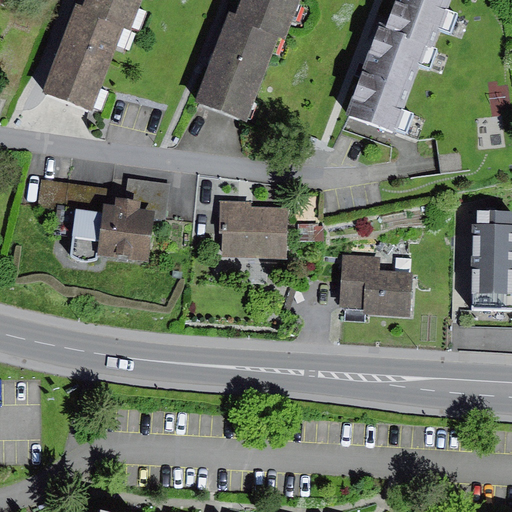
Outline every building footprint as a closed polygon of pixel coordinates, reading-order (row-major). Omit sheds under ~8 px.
[(144,0),(88,0),(85,8),(126,23),(134,26),(144,0)] [(301,0),(244,0),(237,19),(258,26),(260,27),(270,31),(281,35),(287,38),(301,0)] [(397,0),(386,31),(436,51),(442,34),(450,38),(457,19),(448,15),(453,0),(397,0)] [(126,23),(75,4),(57,53),(41,97),(92,116),(126,23)] [(258,26),(229,16),(212,61),(195,104),(247,124),(281,35),(270,31),(258,26)] [(363,71),(345,118),(395,137),(395,133),(406,136),(412,117),(404,114),(420,68),(431,72),(438,52),(436,51),(386,31),(379,28),(363,71)] [(172,185),(129,180),(126,202),(141,204),(140,214),(156,216),(155,221),(166,223),(172,185)] [(42,182),(38,208),(105,217),(106,206),(108,190),(42,182)] [(105,217),(76,213),(71,256),(78,261),(91,265),(100,259),(149,265),(155,221),(156,216),(140,214),(141,204),(126,202),(117,201),(117,207),(106,206),(105,217)] [(244,203),(221,202),(221,261),(287,262),(287,210),(251,210),(250,203),(244,203)] [(511,215),(478,215),(478,228),(472,228),(471,298),(511,298),(511,215)] [(319,224),(298,224),(298,242),(319,242),(319,224)] [(380,258),(344,257),(342,310),(363,311),(363,319),(410,321),(412,274),(379,272),(380,258)]
